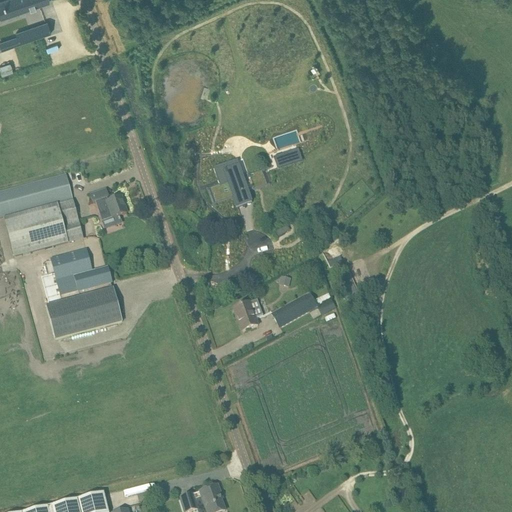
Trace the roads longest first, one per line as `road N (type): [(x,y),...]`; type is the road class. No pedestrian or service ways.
road 1 (unclassified): [(259,511),(82,0)]
road 2 (track): [(307,511),(355,477),(392,471),(410,454),(379,337),(378,311),(401,245),(511,183)]
road 3 (track): [(365,0),(442,216)]
